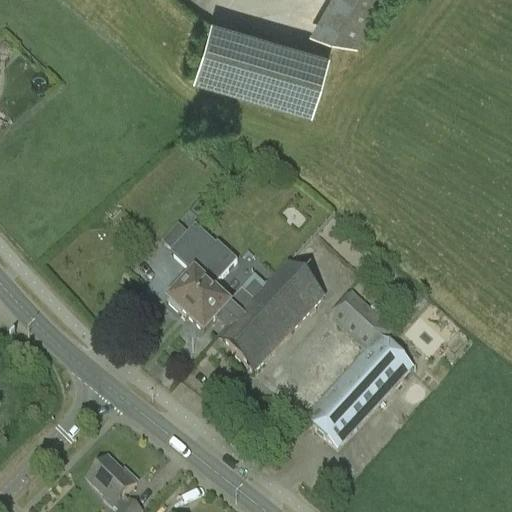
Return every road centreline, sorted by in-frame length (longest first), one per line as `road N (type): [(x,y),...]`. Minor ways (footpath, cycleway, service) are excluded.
road 1 (tertiary): [(259,511),(105,390)]
road 2 (residential): [(0,498),(105,390)]
road 3 (tertiary): [(105,390),(0,284)]
